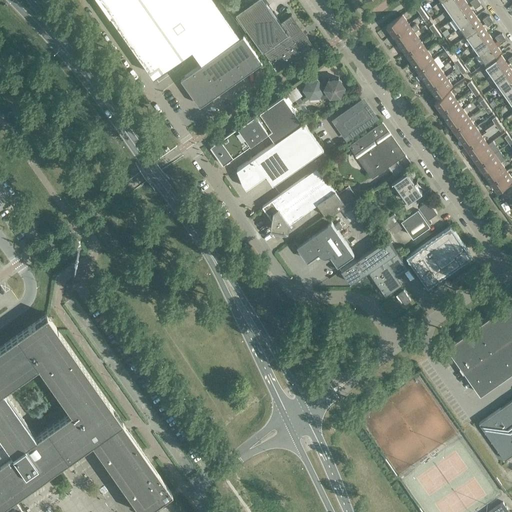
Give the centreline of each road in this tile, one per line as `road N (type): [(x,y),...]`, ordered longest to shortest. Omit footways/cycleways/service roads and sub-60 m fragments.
road 1 (unclassified): [(400,342),(360,300),(306,296),(291,285),(89,0)]
road 2 (unclassified): [(503,267),(313,0)]
road 3 (secondary): [(214,261),(73,63)]
road 4 (secondary): [(214,261),(283,417)]
road 5 (secondary): [(302,405),(214,261)]
road 6 (unclassified): [(400,342),(503,267)]
